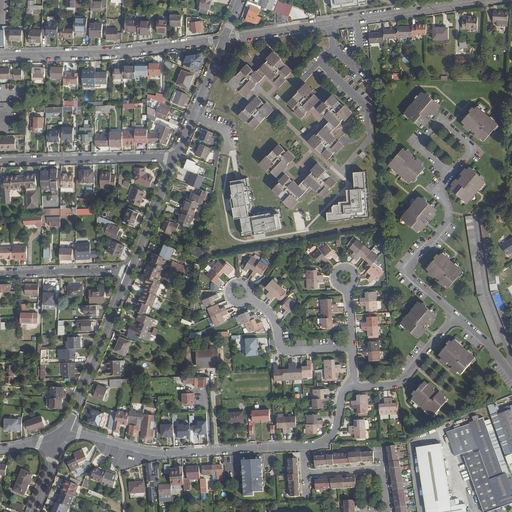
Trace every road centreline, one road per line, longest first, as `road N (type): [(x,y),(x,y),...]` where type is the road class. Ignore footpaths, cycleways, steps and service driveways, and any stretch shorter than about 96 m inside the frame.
road 1 (tertiary): [(224,38),(479,0)]
road 2 (residential): [(305,447),(155,453),(66,430)]
road 3 (tertiary): [(0,56),(224,38)]
road 4 (residential): [(456,320),(410,271),(448,226),(446,175)]
road 5 (residential): [(176,156),(0,160)]
road 6 (tertiary): [(131,269),(66,430)]
road 7 (residential): [(446,175),(469,152),(446,126),(430,128),(419,143),(435,171)]
road 8 (residential): [(352,348),(287,352),(266,311),(247,299)]
road 9 (residential): [(0,273),(131,269)]
road 10 (residential): [(456,320),(395,383),(354,386)]
road 11 (tertiary): [(224,38),(176,156)]
road 12 (tertiary): [(176,156),(131,269)]
